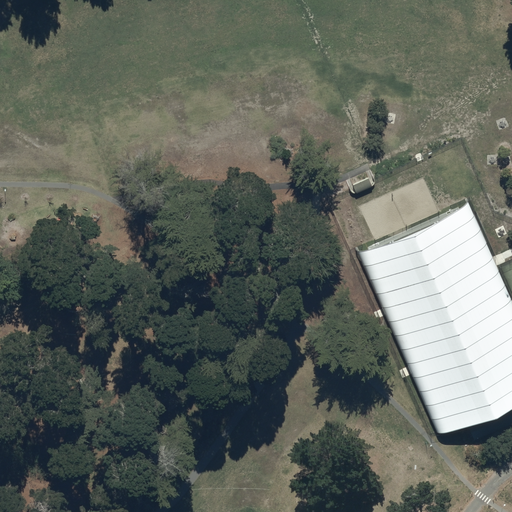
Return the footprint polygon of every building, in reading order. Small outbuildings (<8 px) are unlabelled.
[(71,0),(76,14),(101,7),(99,0),(71,0)] [(420,0),(419,6),(444,13),(446,0),(420,0)] [(470,0),(466,18),(491,25),(497,0),(470,0)] [(237,18),(234,52),(260,55),(263,21),(237,18)] [(287,23),(283,57),(309,59),(312,25),(287,23)] [(187,32),(195,65),(220,59),(212,26),(187,32)] [(333,31),(324,63),(350,70),(358,37),(333,31)] [(141,45),(150,78),(174,72),(165,39),(141,45)] [(381,43),(372,75),(396,82),(405,50),(381,43)] [(103,56),(111,89),(135,82),(127,50),(103,56)] [(419,52),(411,85),(435,91),(443,59),(419,52)] [(56,69),(65,102),(89,95),(79,62),(56,69)] [(466,63),(457,97),(482,103),(491,70),(466,63)] [(352,181),(356,189),(370,182),(367,174),(352,181)] [(469,198),(353,250),(431,435),(511,398),(511,291),(500,265),(469,198)] [(511,425),(511,403),(470,422),(478,441),(511,425)]
